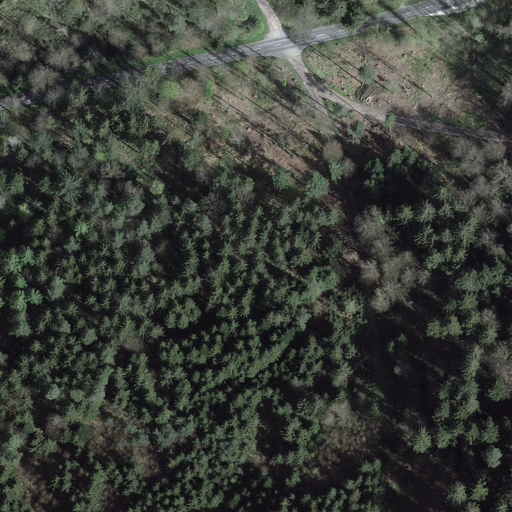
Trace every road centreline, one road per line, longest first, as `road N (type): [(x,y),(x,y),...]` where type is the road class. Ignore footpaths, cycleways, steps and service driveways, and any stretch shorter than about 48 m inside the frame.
road 1 (track): [(511,376),(365,259),(311,84),(262,0)]
road 2 (tertiary): [(0,102),(453,0)]
road 3 (track): [(397,511),(399,477),(365,259)]
road 4 (track): [(311,84),(436,129),(511,138)]
